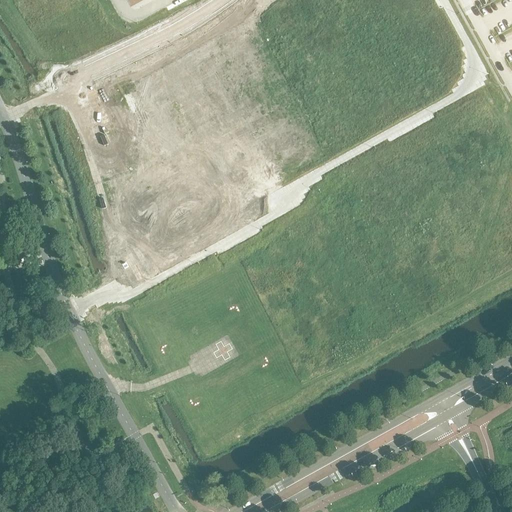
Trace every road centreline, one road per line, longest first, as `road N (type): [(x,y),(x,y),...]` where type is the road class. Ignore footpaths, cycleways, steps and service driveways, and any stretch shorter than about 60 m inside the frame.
road 1 (tertiary): [(176,511),(68,312),(0,111)]
road 2 (unclassified): [(0,111),(222,0)]
road 3 (tertiary): [(436,399),(233,511)]
road 4 (tertiary): [(273,511),(437,420)]
